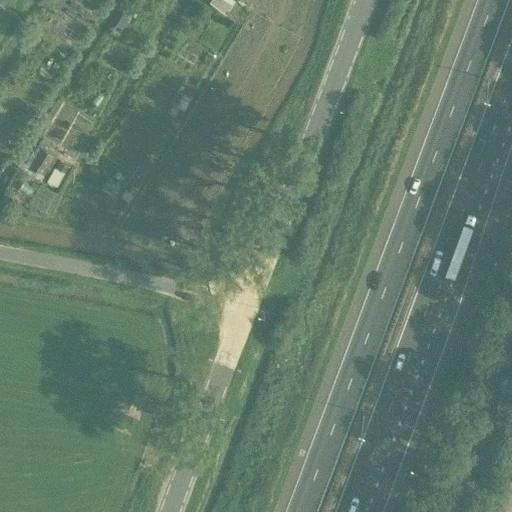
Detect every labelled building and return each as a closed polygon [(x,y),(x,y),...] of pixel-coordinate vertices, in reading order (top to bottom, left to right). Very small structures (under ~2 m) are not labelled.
[(211,0),(211,1),(226,12),(235,0),(234,0),(211,0)] [(123,13),(113,29),(119,32),(128,17),(123,13)] [(182,93),(176,104),(184,108),(190,97),(182,93)] [(36,135),(18,164),(21,166),(41,179),(56,157),(51,153),(54,147),(39,137),(36,135)] [(60,161),(56,167),(65,172),(68,165),(60,161)] [(141,162),(135,171),(141,175),(147,165),(141,162)] [(125,189),(121,195),(129,200),(133,193),(125,189)]
